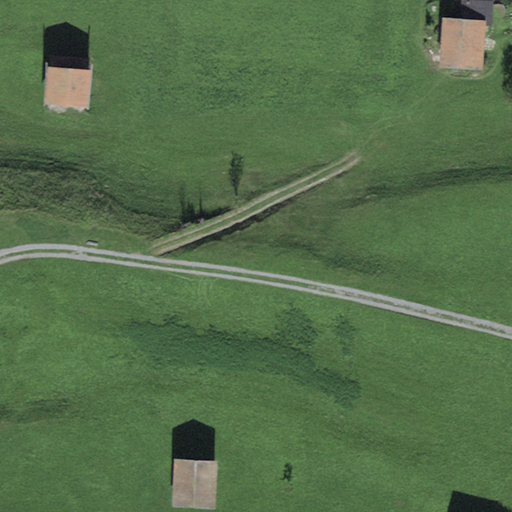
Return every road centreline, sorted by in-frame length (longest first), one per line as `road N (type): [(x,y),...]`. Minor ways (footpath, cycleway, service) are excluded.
road 1 (track): [(511,335),(395,304),(197,269),(46,247),(0,256)]
road 2 (track): [(139,261),(341,167),(360,147)]
